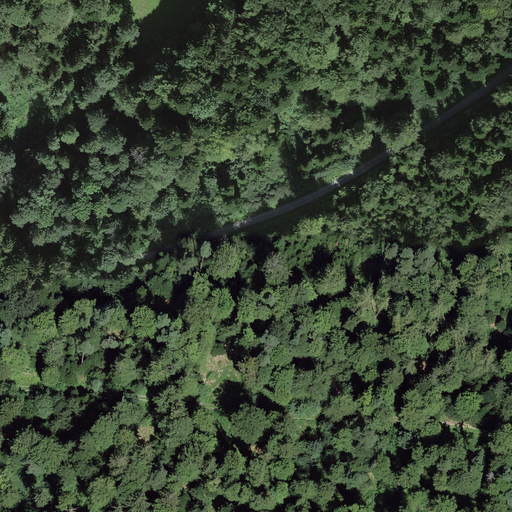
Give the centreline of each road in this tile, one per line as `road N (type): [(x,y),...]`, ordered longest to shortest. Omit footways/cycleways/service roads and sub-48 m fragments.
road 1 (track): [(0,309),(313,195),(511,68)]
road 2 (track): [(506,433),(0,388)]
